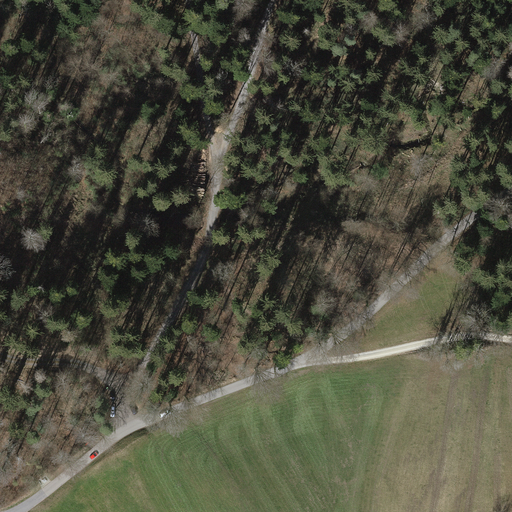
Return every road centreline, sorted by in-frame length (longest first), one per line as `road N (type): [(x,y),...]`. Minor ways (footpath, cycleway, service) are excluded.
road 1 (unclassified): [(16,511),(124,430),(330,343),(511,190)]
road 2 (track): [(124,398),(201,257),(217,192),(219,155),(190,0)]
road 3 (track): [(304,359),(462,335),(511,339)]
road 4 (track): [(219,155),(273,0)]
road 5 (track): [(0,356),(83,364),(124,398)]
